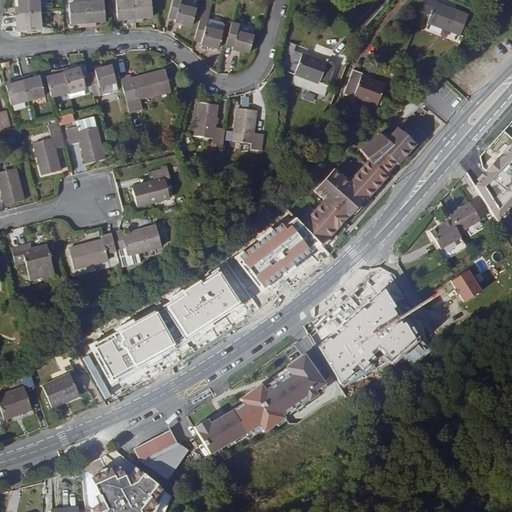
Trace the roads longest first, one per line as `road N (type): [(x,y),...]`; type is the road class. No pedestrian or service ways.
road 1 (secondary): [(0,463),(111,419),(242,345),(354,257),(511,82)]
road 2 (residential): [(279,0),(254,76),(224,85),(163,41),(0,45)]
